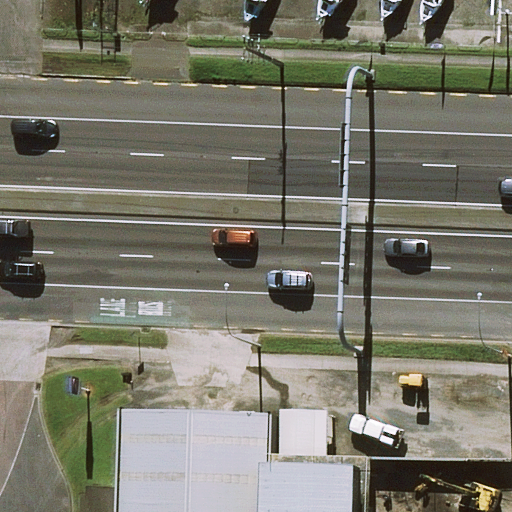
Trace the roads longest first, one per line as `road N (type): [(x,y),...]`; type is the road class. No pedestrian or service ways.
road 1 (trunk): [(511,271),(0,250)]
road 2 (trunk): [(0,148),(511,168)]
